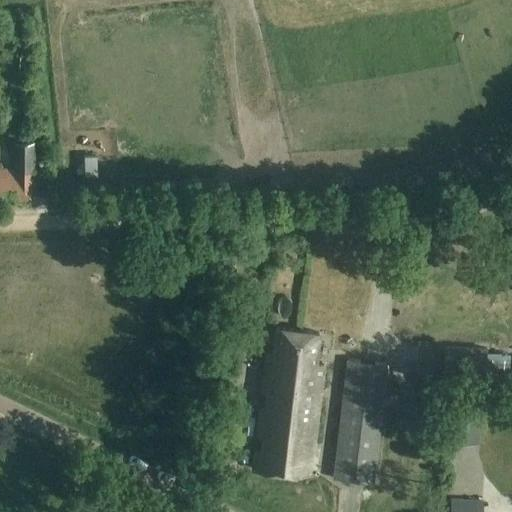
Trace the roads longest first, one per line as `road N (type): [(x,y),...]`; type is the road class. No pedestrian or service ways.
road 1 (track): [(0,225),(436,216),(511,202)]
road 2 (unclassified): [(217,511),(0,407)]
